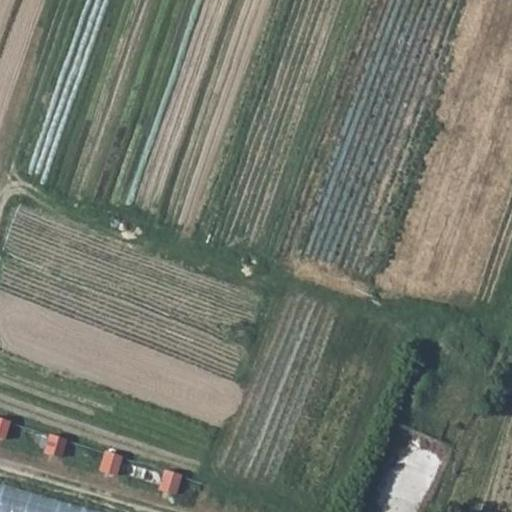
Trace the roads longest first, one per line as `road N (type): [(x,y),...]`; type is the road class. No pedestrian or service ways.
road 1 (track): [(66,0),(0,213)]
road 2 (track): [(0,463),(178,511)]
